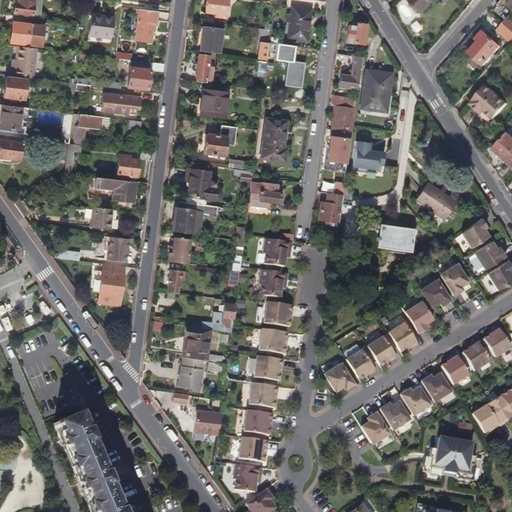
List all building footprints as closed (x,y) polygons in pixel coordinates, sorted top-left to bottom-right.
[(30,15),(31,0),(16,0),(16,3),(13,2),(11,12),(30,15)] [(83,24),(86,0),(81,0),(79,15),(77,15),(76,23),(83,24)] [(206,0),(205,11),(215,13),(215,16),(225,17),(227,0),(206,0)] [(282,16),(284,0),(316,0),(325,1),(325,0),(273,0),(272,15),(282,16)] [(435,3),(437,0),(409,0),(422,12),(432,1),(435,3)] [(305,43),(310,11),(291,9),(286,41),(305,43)] [(150,44),(152,25),(155,25),(156,13),(138,10),(137,22),(132,21),(129,41),(150,44)] [(109,39),(112,17),(90,14),(87,36),(109,39)] [(511,31),(511,19),(509,17),(503,24),(511,31)] [(416,33),(423,29),(418,21),(412,25),(416,33)] [(39,45),(41,26),(11,22),(9,41),(39,45)] [(362,45),(365,24),(355,23),(354,27),(347,26),(344,42),(362,45)] [(510,42),(511,39),(511,31),(503,24),(497,30),(510,42)] [(218,54),(222,29),(202,26),(198,51),(218,54)] [(482,65),(499,47),(482,31),(475,39),(478,42),(468,53),(473,58),(470,61),(476,66),(479,63),(482,65)] [(266,58),(268,45),(260,43),(258,58),(266,59),(266,58)] [(290,64),(293,48),(268,45),(266,58),(274,59),(273,61),(290,64)] [(29,76),(33,48),(16,46),(13,65),(8,65),(7,73),(29,76)] [(211,82),(213,68),(208,67),(210,55),(198,53),(194,81),(205,83),(206,81),(211,82)] [(356,89),(360,58),(353,57),(350,77),(341,75),(339,87),(356,89)] [(146,90),(149,69),(162,71),(163,64),(129,60),(129,64),(125,87),(146,90)] [(385,112),(391,75),(365,71),(361,99),(368,100),(366,110),(385,112)] [(23,99),(25,79),(4,76),(1,96),(23,99)] [(121,82),(77,76),(76,83),(90,85),(121,89),(121,82)] [(75,89),(76,84),(68,83),(64,108),(72,109),(75,89)] [(89,91),(90,85),(76,83),(76,84),(75,89),(89,91)] [(493,119),(506,103),(484,84),(469,101),(478,108),(476,110),(481,114),(483,111),(493,119)] [(224,119),(228,91),(203,87),(202,98),(200,97),(197,115),(224,119)] [(138,108),(140,97),(103,92),(100,110),(127,114),(128,106),(138,108)] [(339,101),(339,97),(329,96),(328,102),(331,106),(333,106),(353,109),(354,103),(339,101)] [(478,108),(469,101),(467,103),(476,110),(478,108)] [(0,128),(15,130),(18,111),(25,112),(26,108),(0,104),(0,128)] [(352,119),(353,109),(333,106),(332,116),(352,119)] [(71,119),(72,114),(64,113),(61,132),(69,133),(71,119)] [(109,128),(110,119),(81,115),(80,121),(78,120),(75,140),(82,141),(85,126),(100,128),(101,127),(109,128)] [(349,139),(352,119),(332,116),(330,131),(329,136),(349,139)] [(282,148),(286,121),(265,118),(260,157),(285,160),(286,149),(282,148)] [(139,130),(140,122),(125,120),(124,128),(139,130)] [(221,156),(223,144),(234,145),(236,127),(220,125),(218,136),(205,134),(202,153),(221,156)] [(0,156),(18,159),(21,137),(0,134),(0,156)] [(503,160),(511,149),(511,139),(505,134),(491,150),(503,160)] [(347,158),(349,139),(329,136),(329,140),(326,155),(347,158)] [(64,173),(69,173),(72,150),(78,151),(79,144),(68,143),(65,162),(64,173)] [(381,165),(382,155),(367,153),(368,146),(355,144),(352,167),(365,168),(364,172),(375,174),(376,165),(381,165)] [(511,168),(511,149),(503,160),(511,168)] [(134,182),(137,161),(128,160),(129,157),(118,155),(115,179),(134,182)] [(237,192),(236,191),(233,190),(228,189),(230,174),(210,172),(207,200),(232,203),(236,202),(237,200),(238,197),(238,195),(238,193),(237,192)] [(131,203),(134,182),(115,179),(95,177),(94,187),(113,190),(111,200),(131,203)] [(330,186),(331,179),(318,177),(317,184),(330,186)] [(279,194),(279,192),(276,192),(277,185),(250,182),(247,204),(269,207),(269,201),(278,202),(278,200),(280,201),(281,195),(279,194)] [(351,201),(353,185),(343,183),(341,196),(341,199),(351,201)] [(454,204),(426,183),(414,199),(442,220),(454,204)] [(341,199),(341,196),(333,195),(328,194),(327,194),(325,204),(320,203),(318,220),(338,223),(339,217),(339,215),(341,199)] [(176,211),(173,232),(199,236),(201,214),(209,215),(215,216),(216,207),(178,202),(177,211),(176,211)] [(107,231),(110,210),(92,208),(89,229),(107,231)] [(338,250),(343,218),(339,217),(338,223),(335,245),(334,249),(338,250)] [(487,237),(482,229),(480,226),(483,224),(479,218),(460,234),(469,248),(487,237)] [(409,253),(413,229),(364,222),(361,241),(377,243),(376,249),(409,253)] [(36,236),(40,229),(30,227),(36,236)] [(243,237),(244,229),(237,228),(236,240),(243,241),(243,237)] [(185,264),(188,237),(173,235),(171,254),(169,254),(168,262),(185,264)] [(291,244),(292,237),(283,235),(282,242),(290,243),(291,244)] [(124,262),(127,240),(108,238),(105,259),(124,262)] [(283,258),(284,251),(289,251),(290,243),(282,242),(279,242),(263,240),(261,254),(263,255),(262,264),(282,266),(283,258)] [(483,270),(504,256),(500,250),(497,252),(495,249),(490,242),(472,253),(483,270)] [(81,261),(82,254),(58,251),(57,258),(67,260),(80,261),(81,261)] [(511,280),(511,276),(509,271),(507,269),(510,267),(506,261),(485,274),(496,291),(511,280)] [(466,283),(454,265),(438,275),(451,296),(458,292),(456,289),(458,288),(466,283)] [(179,287),(180,281),(183,281),(184,273),(169,271),(166,292),(176,293),(177,287),(179,287)] [(279,289),(280,282),(284,283),(286,274),(259,271),(257,286),(259,287),(258,296),(264,296),(272,297),(278,298),(279,289)] [(119,307),(123,276),(102,273),(98,304),(119,307)] [(246,283),(247,275),(239,274),(238,282),(246,283)] [(448,301),(435,280),(418,291),(430,309),(438,304),(440,302),(442,305),(448,301)] [(202,321),(201,329),(231,332),(232,327),(232,325),(227,324),(228,318),(231,318),(234,301),(222,299),(220,313),(212,312),(211,323),(202,321)] [(431,319),(420,302),(403,312),(416,333),(423,329),(420,326),(423,324),(431,319)] [(285,319),(286,313),(287,313),(288,306),(264,303),(261,324),(286,327),(287,320),(285,319)] [(415,342),(401,321),(386,331),(397,350),(404,345),(407,344),(408,346),(415,342)] [(159,332),(160,324),(149,322),(148,330),(159,332)] [(205,360),(210,330),(184,326),(182,337),(184,337),(181,357),(202,360),(205,360)] [(508,348),(495,327),(489,331),(490,333),(488,335),(480,340),(492,359),(508,348)] [(281,355),(282,347),(280,347),(281,341),(282,341),(283,333),(259,330),(256,352),(281,355)] [(394,355),(381,335),(365,345),(377,363),(384,358),(387,356),(388,359),(394,355)] [(487,361),(474,341),(469,345),(470,347),(467,348),(460,353),(471,372),(487,361)] [(373,369),(360,348),(344,358),(356,376),(363,372),(365,370),(367,373),(373,369)] [(466,375),(453,355),(447,359),(448,361),(445,362),(439,367),(451,385),(466,375)] [(198,389),(202,360),(181,357),(176,386),(198,389)] [(275,374),(275,368),(278,368),(279,360),(254,357),(251,379),(276,382),(277,374),(275,374)] [(353,382),(341,362),(325,372),(336,389),(343,385),(345,383),(347,386),(353,382)] [(220,374),(222,365),(207,363),(206,372),(220,374)] [(449,391),(438,374),(430,378),(427,380),(425,377),(419,381),(432,402),(449,391)] [(270,401),(271,395),(273,395),(274,387),(249,384),(246,406),(271,409),(272,401),(270,401)] [(511,386),(498,396),(510,415),(511,413),(511,386)] [(429,405),(417,387),(408,392),(406,394),(404,391),(398,395),(412,416),(429,405)] [(170,403),(185,405),(186,395),(171,393),(170,403)] [(510,415),(498,396),(484,405),(497,425),(504,421),(503,420),(506,418),(510,415)] [(408,419),(396,401),(389,406),(386,408),(385,405),(378,409),(391,430),(408,419)] [(497,425),(484,405),(469,414),(482,433),(487,430),(490,428),(491,430),(497,425)] [(267,435),(268,428),(266,428),(266,421),(268,422),(269,414),(244,411),(242,432),(267,435)] [(191,433),(217,437),(220,415),(194,412),(191,433)] [(388,433),(374,412),(368,416),(369,419),(367,420),(359,426),(371,444),(388,433)] [(117,511),(77,415),(54,425),(90,511),(117,511)] [(457,423),(456,431),(470,433),(471,425),(457,423)] [(263,449),(264,442),(240,438),(237,459),(262,463),(262,455),(260,455),(261,449),(263,449)] [(467,456),(469,445),(460,443),(460,441),(444,438),(444,440),(435,438),(433,450),(429,449),(425,469),(469,477),(472,457),(467,456)] [(252,493),(254,483),(254,476),(259,477),(260,469),(234,466),(232,481),(234,481),(233,491),(252,493)] [(268,511),(272,509),(267,502),(265,500),(268,498),(263,491),(243,506),(248,511),(268,511)]
